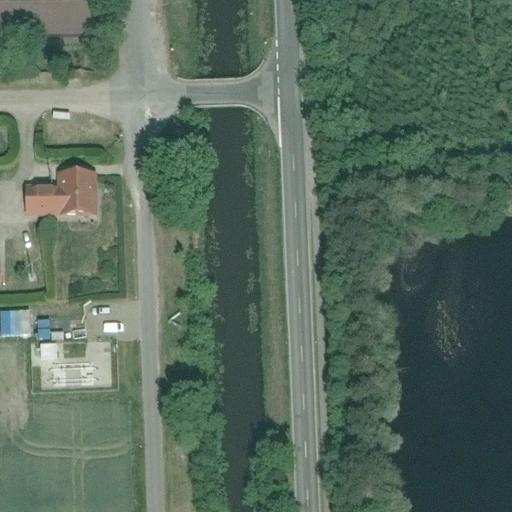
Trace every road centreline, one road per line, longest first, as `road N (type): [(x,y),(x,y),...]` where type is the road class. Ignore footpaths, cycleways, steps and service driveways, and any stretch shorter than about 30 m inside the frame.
road 1 (tertiary): [(308,511),(289,90)]
road 2 (unclassified): [(139,95),(157,511)]
road 3 (unclassified): [(289,90),(139,95)]
road 4 (unclassified): [(139,95),(0,98)]
